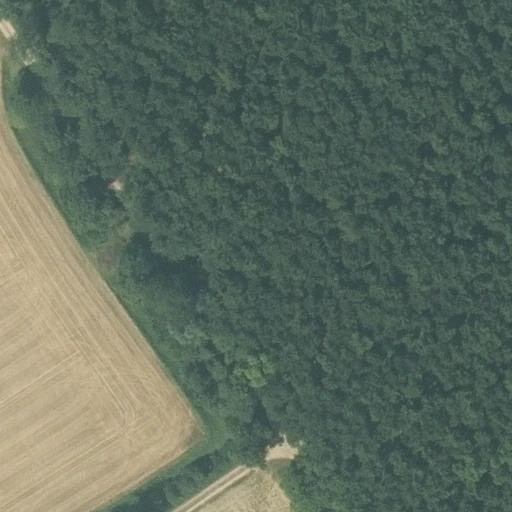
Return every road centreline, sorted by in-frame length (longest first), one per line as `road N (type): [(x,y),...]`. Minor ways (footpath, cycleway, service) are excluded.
road 1 (track): [(0,30),(285,444)]
road 2 (track): [(183,511),(285,444)]
